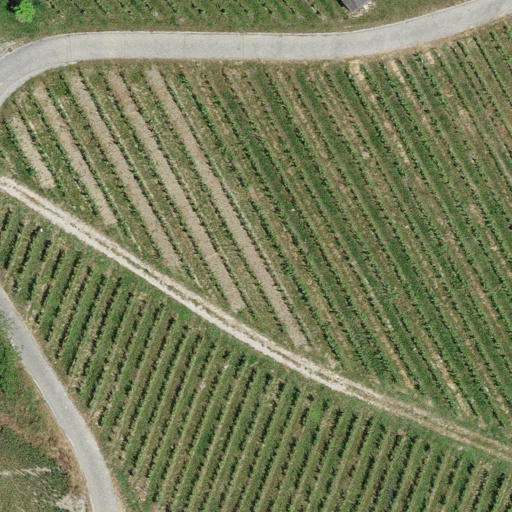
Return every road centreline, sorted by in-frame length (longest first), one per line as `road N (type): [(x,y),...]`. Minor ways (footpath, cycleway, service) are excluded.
road 1 (track): [(0,190),(391,407),(511,452)]
road 2 (track): [(509,0),(434,28),(311,50),(102,44),(54,53),(0,84)]
road 3 (track): [(0,300),(82,435),(108,511)]
